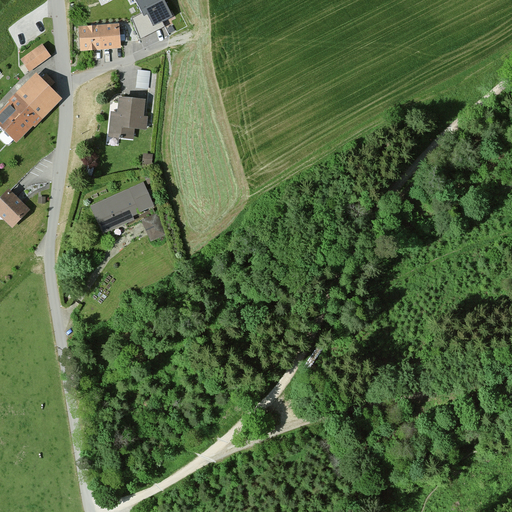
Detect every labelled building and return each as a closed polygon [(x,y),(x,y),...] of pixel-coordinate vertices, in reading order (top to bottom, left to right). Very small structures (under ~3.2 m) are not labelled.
[(135,0),(143,17),(147,15),(152,26),(172,16),(164,0),(135,0)] [(117,26),(79,29),(81,53),(119,50),(117,26)] [(40,47),(20,61),(28,73),(48,58),(40,47)] [(148,73),(137,72),(135,88),(146,89),(148,73)] [(42,81),(51,87),(56,79),(46,74),(42,81)] [(10,105),(0,115),(0,128),(15,144),(32,127),(33,128),(61,100),(35,75),(8,103),(10,105)] [(143,102),(118,99),(117,114),(111,113),(109,137),(132,139),(133,129),(145,131),(146,119),(141,119),(143,102)] [(142,184),(129,190),(138,211),(151,205),(142,184)] [(28,210),(8,191),(0,199),(0,218),(11,228),(28,210)] [(126,191),(90,207),(102,234),(131,220),(135,210),(126,191)] [(155,214),(140,220),(149,241),(162,235),(155,214)]
